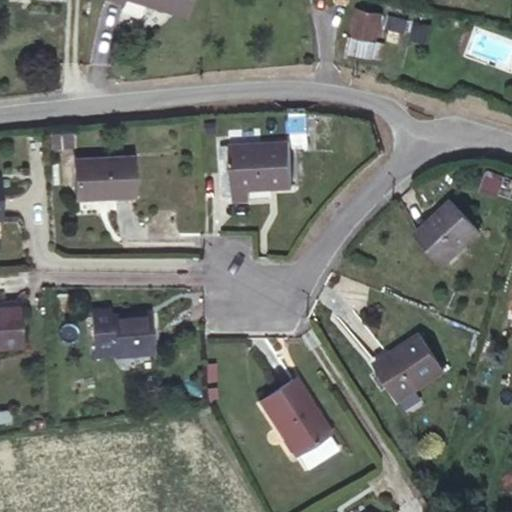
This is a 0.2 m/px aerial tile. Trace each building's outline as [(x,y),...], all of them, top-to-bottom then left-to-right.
[(134,0),(177,16),(183,0),(117,0),(118,1),(118,0),(134,0)] [(382,18),(359,10),(350,39),(372,47),(382,18)] [(411,47),(429,47),(430,26),(411,25),(411,47)] [(290,182),(291,138),(232,137),(232,195),(250,197),(250,182),(290,182)] [(135,190),(135,151),(77,150),(78,192),(131,193),(135,190)] [(8,177),(8,203),(31,204),(32,178),(8,177)] [(478,225),(449,197),(416,230),(446,259),(478,225)] [(149,350),(150,306),(115,306),(112,349),(149,350)] [(0,344),(16,345),(16,308),(0,307),(0,344)] [(441,365),(422,332),(380,358),(399,391),(441,365)] [(331,421),(297,366),(263,388),(295,442),(331,421)]
